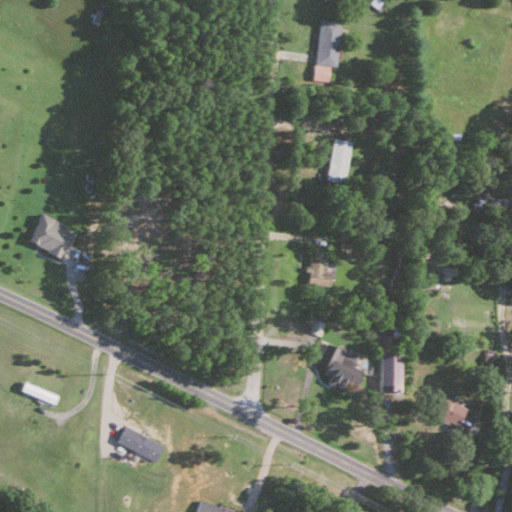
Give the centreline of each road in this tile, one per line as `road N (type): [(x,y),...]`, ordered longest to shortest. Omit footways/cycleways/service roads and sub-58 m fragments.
road 1 (residential): [(0,292),(449,511)]
road 2 (residential): [(250,415),(271,0)]
